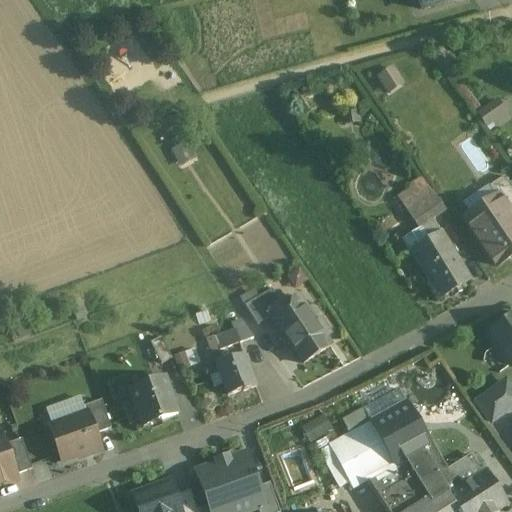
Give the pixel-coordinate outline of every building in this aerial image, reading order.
[(419,0),(423,12),(459,2),(458,0),(419,0)] [(403,85),(392,68),(376,79),(387,96),(403,85)] [(497,103),(486,110),(494,121),(503,114),(505,113),(497,103)] [(503,114),(494,121),(498,127),(504,123),(508,120),(503,114)] [(511,186),(510,188),(503,178),(488,188),(495,198),(496,197),(510,217),(511,215),(511,186)] [(431,195),(407,211),(419,229),(443,212),(431,195)] [(495,198),(463,220),(496,268),(511,256),(511,220),(510,217),(496,197),(495,198)] [(441,233),(410,252),(439,301),(471,282),(441,233)] [(309,315),(298,298),(290,303),(291,309),(273,320),(272,327),(275,332),(281,332),(303,365),(330,348),(324,339),(331,335),(324,325),(318,329),(308,315),(309,315)] [(511,317),(487,335),(510,368),(511,366),(511,317)] [(23,319),(7,325),(13,339),(16,338),(18,342),(30,337),(23,319)] [(240,321),(230,324),(233,331),(214,337),(219,351),(253,340),(240,321)] [(161,339),(150,344),(161,365),(172,360),(161,339)] [(244,355),(216,365),(227,397),(243,391),(243,392),(256,387),(244,355)] [(475,403),(495,426),(511,412),(511,380),(508,376),(475,403)] [(164,379),(130,392),(143,425),(157,420),(158,421),(177,415),(164,379)] [(405,405),(397,391),(362,410),(362,411),(370,425),(394,467),(421,452),(437,479),(446,473),(431,445),(429,446),(406,404),(405,405)] [(80,399),(46,412),(52,428),(49,430),(61,463),(75,458),(77,459),(100,451),(95,436),(87,416),(86,416),(83,408),(80,399)] [(101,402),(83,408),(86,416),(87,416),(95,436),(111,430),(101,402)] [(362,410),(341,422),(349,437),(370,425),(362,411),(362,410)] [(318,448),(339,440),(330,416),(309,425),(318,448)] [(349,437),(328,448),(348,485),(351,491),(366,483),(366,482),(394,467),(370,425),(349,437)] [(5,447),(1,436),(0,435),(0,486),(6,485),(5,480),(15,477),(5,447)] [(21,441),(5,447),(15,477),(32,471),(21,441)] [(348,485),(328,448),(321,452),(328,468),(339,489),(348,485)] [(394,467),(366,482),(386,511),(457,511),(458,511),(447,495),(481,473),(471,457),(446,473),(437,479),(421,452),(394,467)] [(227,458),(215,463),(216,466),(196,474),(209,511),(249,511),(263,507),(245,456),(228,462),(227,458)] [(481,473),(447,495),(458,511),(457,511),(499,511),(507,508),(484,472),(481,473)] [(175,500),(169,483),(132,497),(137,511),(177,511),(178,511),(179,511),(176,502),(175,502),(175,500)]
